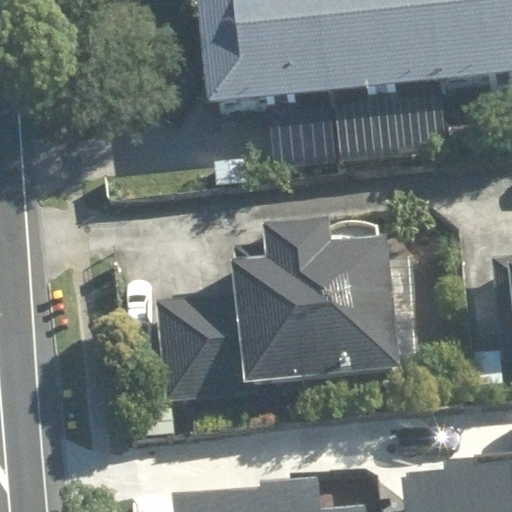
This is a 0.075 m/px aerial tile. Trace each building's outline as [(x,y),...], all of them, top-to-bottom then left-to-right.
[(511,0),(179,0),(191,129),(511,100),(511,0)] [(219,292),(221,312),(155,319),(165,419),(392,398),(380,267),(317,273),(315,253),(247,260),(249,272),(226,274),(227,291),(219,292)] [(511,374),(511,272),(488,274),(497,376),(511,374)] [(511,511),(511,466),(409,476),(411,511),(511,511)] [(180,495),(181,511),(368,511),(368,503),(328,507),(326,482),(180,495)]
